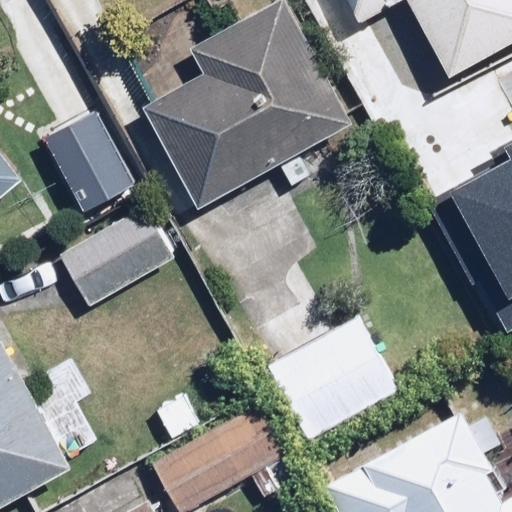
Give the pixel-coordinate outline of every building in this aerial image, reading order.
[(199,198),(350,120),(288,0),(279,0),(136,74),(199,198)] [(511,36),(511,0),(348,0),(360,21),(399,0),(412,0),(450,70),(511,36)] [(500,149),(430,188),(505,322),(511,317),(511,122),(491,134),(500,149)] [(0,188),(17,174),(0,154),(0,188)] [(172,253),(142,202),(60,251),(90,302),(172,253)] [(0,502),(71,464),(0,335),(0,502)] [(181,507),(252,469),(265,494),(300,475),(280,437),(260,401),(154,458),(181,507)] [(472,421),(464,406),(323,485),(338,511),(511,511),(511,493),(506,497),(484,457),(507,444),(489,412),(472,421)] [(159,511),(151,496),(120,511),(159,511)]
